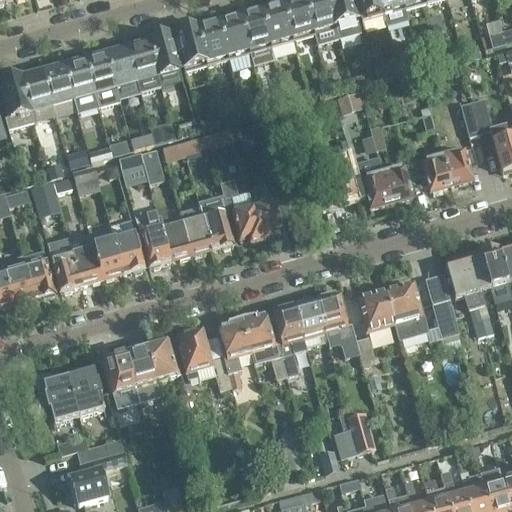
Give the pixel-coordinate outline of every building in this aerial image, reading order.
[(0,0),(0,8),(3,8),(4,5),(11,3),(10,0),(0,0)] [(306,2),(304,3),(315,40),(337,33),(326,0),(307,0),(306,2)] [(361,37),(350,0),(326,0),(337,33),(340,43),(361,37)] [(355,0),(362,26),(383,20),(377,0),(355,0)] [(401,0),(377,0),(383,20),(405,14),(401,0)] [(401,0),(405,14),(426,8),(424,0),(401,0)] [(448,2),(446,0),(424,0),(426,8),(448,2)] [(315,40),(304,3),(296,5),(293,4),(285,7),(284,9),(283,9),(293,46),(315,40)] [(261,16),(271,52),(274,62),(296,56),(293,46),(283,9),(274,12),(271,11),(263,13),(262,15),(261,16)] [(271,52),(261,16),(259,16),(259,14),(248,17),(248,19),(239,22),(250,58),(271,52)] [(442,17),(433,20),(437,35),(447,32),(442,17)] [(227,25),(218,28),(228,64),(250,58),(239,22),(237,22),(235,21),(228,23),(227,25)] [(228,64),(218,28),(216,28),(214,27),(207,29),(206,31),(197,34),(207,70),(228,64)] [(511,32),(502,35),(506,49),(511,47),(511,32)] [(207,70),(197,34),(197,33),(194,34),(192,33),(185,35),(184,37),(174,40),(184,77),(207,70)] [(506,49),(502,35),(488,39),(492,53),(506,49)] [(148,47),(158,80),(179,74),(170,41),(160,44),(158,42),(152,44),(150,46),(148,47)] [(158,80),(148,47),(139,50),(137,48),(130,50),(129,53),(126,53),(135,86),(158,80)] [(476,50),(462,54),(465,66),(480,63),(476,50)] [(108,59),(106,59),(115,92),(116,92),(135,86),(126,53),(118,56),(116,54),(109,56),(108,59)] [(115,92),(106,59),(97,62),(96,60),(84,63),(95,98),(106,95),(109,103),(118,101),(116,92),(115,92)] [(396,68),(399,80),(419,75),(415,61),(396,66),(396,68)] [(430,72),(443,69),(441,61),(428,64),(430,72)] [(73,69),(64,71),(73,104),(95,98),(84,63),(73,66),(73,69)] [(396,68),(376,73),(379,86),(399,80),(396,68)] [(77,116),(73,104),(64,71),(62,72),(59,70),(53,72),(52,74),(42,77),(55,122),(77,116)] [(30,80),(22,83),(34,128),(55,122),(42,77),(41,78),(38,76),(32,78),(30,80)] [(361,79),(350,82),(349,82),(352,93),(364,90),(361,79)] [(34,128),(22,83),(22,82),(19,83),(17,81),(11,83),(9,86),(0,88),(0,90),(9,122),(5,123),(8,135),(34,128)] [(328,86),(331,96),(343,93),(340,81),(328,85),(328,86)] [(332,100),(331,96),(328,86),(319,89),(323,102),(332,100)] [(142,108),(139,96),(130,98),(134,110),(142,108)] [(336,103),(340,119),(363,112),(359,96),(336,103)] [(289,114),(303,110),(300,99),(285,103),(289,114)] [(483,104),(472,107),(481,139),(490,136),(492,136),(483,104)] [(481,139),(472,107),(460,110),(469,142),(481,139)] [(222,129),(218,114),(203,118),(207,133),(222,129)] [(422,122),(426,137),(435,134),(431,120),(422,122)] [(170,126),(150,132),(154,149),(175,144),(170,126)] [(197,139),(193,126),(174,132),(178,144),(197,139)] [(258,127),(247,130),(249,141),(261,138),(258,127)] [(511,130),(492,136),(490,136),(502,177),(511,174),(511,130)] [(206,141),(209,152),(233,145),(230,134),(206,141)] [(383,139),(374,142),(377,155),(386,152),(383,139)] [(206,141),(184,148),(187,158),(209,152),(206,141)] [(377,155),(374,142),(365,144),(368,157),(377,155)] [(112,162),(129,157),(126,146),(109,150),(110,152),(112,162)] [(184,148),(164,153),(167,164),(187,158),(184,148)] [(110,152),(86,158),(88,168),(88,169),(112,162),(110,152)] [(86,158),(84,153),(65,159),(69,173),(88,168),(86,158)] [(465,155),(444,161),(452,190),(473,184),(470,172),(478,170),(473,154),(465,156),(465,155)] [(140,159),(143,168),(149,190),(164,186),(155,155),(140,159)] [(140,159),(119,165),(121,175),(143,168),(140,159)] [(452,190),(444,161),(422,167),(431,196),(452,190)] [(349,164),(325,171),(334,205),(358,199),(349,164)] [(63,181),(62,178),(59,168),(46,172),(50,185),(63,181)] [(405,172),(384,178),(392,207),(413,201),(405,172)] [(99,184),(96,175),(74,180),(77,190),(99,184)] [(271,177),(263,180),(267,195),(275,192),(271,177)] [(384,178),(363,183),(371,213),(392,207),(384,178)] [(71,181),(55,186),(58,198),(74,193),(71,181)] [(236,182),(221,185),(224,198),(239,194),(236,182)] [(63,216),(58,198),(55,186),(33,192),(41,222),(63,216)] [(26,194),(6,200),(10,212),(29,207),(26,194)] [(0,221),(9,220),(4,201),(3,198),(0,198),(0,221)] [(260,208),(254,210),(263,243),(274,240),(273,235),(283,232),(275,204),(268,206),(269,208),(260,210),(260,208)] [(202,212),(214,255),(223,252),(225,253),(231,252),(232,250),(234,249),(226,218),(214,221),(211,209),(202,212)] [(263,243),(254,210),(248,212),(249,214),(240,216),(239,214),(233,216),(241,244),(250,242),(251,246),(263,243)] [(183,228),(192,259),(194,258),(194,260),(204,258),(203,256),(212,253),(213,255),(214,255),(202,212),(180,218),(183,228)] [(160,227),(171,267),(172,266),(171,265),(181,262),(181,264),(190,262),(190,259),(192,259),(183,228),(170,232),(165,213),(157,215),(160,227)] [(139,232),(150,272),(153,271),(155,273),(161,272),(162,269),(171,267),(160,227),(157,215),(147,218),(150,229),(139,232)] [(143,277),(143,274),(145,274),(132,227),(112,232),(113,237),(125,279),(133,277),(135,279),(143,277)] [(93,252),(102,284),(104,283),(107,285),(112,283),(114,281),(123,278),(124,279),(125,279),(113,237),(91,242),(93,252)] [(73,259),(82,291),(82,290),(90,287),(93,289),(99,287),(101,284),(102,284),(93,252),(73,258),(73,259)] [(482,261),(491,293),(494,303),(503,300),(499,286),(507,283),(508,288),(509,287),(500,257),(499,252),(481,257),(482,261)] [(511,253),(500,257),(509,287),(511,286),(511,253)] [(52,265),(61,296),(63,296),(65,297),(72,296),(73,293),(82,291),(73,259),(52,265)] [(1,267),(4,277),(12,308),(15,307),(17,309),(24,307),(25,305),(33,302),(34,304),(34,303),(26,272),(26,271),(23,261),(1,267)] [(491,293),(482,261),(464,266),(486,340),(493,338),(485,310),(487,309),(482,295),(491,293)] [(486,340),(464,266),(447,271),(456,302),(465,300),(477,342),(486,340)] [(47,267),(26,272),(34,303),(43,301),(44,304),(55,301),(54,298),(55,298),(47,267)] [(4,277),(0,278),(0,311),(2,311),(4,312),(10,311),(11,308),(12,308),(4,277)] [(444,280),(427,285),(443,342),(460,337),(444,280)] [(386,296),(395,329),(400,345),(428,337),(414,288),(401,292),(399,291),(397,291),(395,290),(393,291),(392,291),(390,292),(389,294),(388,294),(387,296),(386,296)] [(395,329),(386,296),(385,297),(384,296),(383,295),(381,295),(380,295),(378,295),(376,296),(374,297),(372,299),(371,300),(359,304),(368,337),(395,329)] [(318,304),(327,337),(339,333),(342,343),(351,340),(339,299),(330,301),(329,300),(319,302),(319,304),(318,304)] [(329,346),(327,337),(318,304),(295,310),(304,343),(307,352),(329,346)] [(283,349),(279,350),(287,381),(298,379),(292,359),(293,359),(294,356),(291,347),(304,343),(295,310),(292,311),(292,309),(284,312),(285,313),(274,316),(283,349)] [(243,325),(253,358),(255,366),(269,362),(269,364),(272,363),(278,384),(287,381),(279,350),(277,350),(277,349),(275,350),(266,320),(257,322),(257,321),(255,322),(253,321),(247,322),(246,324),(243,325)] [(229,364),(253,358),(243,325),(240,326),(238,324),(232,326),(232,328),(228,329),(228,330),(220,332),(229,364)] [(224,362),(212,365),(203,334),(199,335),(191,337),(187,340),(178,342),(183,360),(182,360),(187,378),(213,370),(221,396),(233,392),(229,379),(224,362)] [(355,346),(361,368),(364,380),(373,378),(370,366),(375,364),(369,342),(355,346)] [(150,351),(148,352),(157,385),(178,379),(169,346),(159,349),(157,347),(151,349),(150,351)] [(136,353),(126,355),(135,391),(149,387),(156,413),(165,411),(157,385),(148,352),(138,355),(136,353)] [(135,391),(126,355),(116,358),(114,361),(105,364),(114,397),(135,391)] [(81,374),(68,378),(80,421),(105,414),(101,401),(103,400),(99,385),(97,385),(94,375),(83,378),(81,374)] [(229,379),(233,392),(233,395),(243,392),(238,376),(229,379)] [(80,421),(68,378),(55,382),(56,386),(44,389),(47,399),(45,400),(49,414),(51,414),(55,428),(80,421)] [(112,412),(120,440),(130,437),(122,409),(112,412)] [(365,417),(348,423),(348,426),(357,459),(375,454),(365,417)] [(343,437),(342,437),(333,439),(340,464),(357,459),(348,426),(341,428),(343,437)] [(78,457),(89,454),(85,442),(58,449),(61,461),(78,457)] [(125,456),(121,444),(89,454),(78,457),(81,469),(125,456)] [(291,450),(279,454),(286,478),(298,474),(291,450)] [(279,454),(267,457),(274,481),(286,478),(279,454)] [(324,480),(339,476),(334,455),(319,459),(324,480)] [(125,456),(81,469),(85,480),(73,484),(73,486),(70,487),(73,499),(77,498),(77,501),(75,501),(77,508),(80,507),(80,510),(109,502),(102,476),(128,468),(125,456)] [(509,511),(503,487),(492,490),(487,471),(479,473),(481,479),(490,511),(509,511)] [(456,500),(451,481),(449,475),(442,477),(445,492),(446,494),(450,511),(470,511),(466,497),(456,500)] [(490,511),(481,479),(470,482),(469,476),(461,478),(466,497),(470,511),(490,511)] [(338,488),(341,498),(360,493),(357,484),(338,488)] [(511,511),(511,484),(503,487),(509,511),(511,511)] [(408,501),(410,511),(431,511),(430,507),(419,510),(413,486),(405,488),(408,501)] [(450,511),(446,494),(445,492),(435,495),(432,486),(424,488),(430,507),(431,511),(450,511)] [(167,511),(184,511),(178,490),(162,494),(167,511)] [(394,492),(386,494),(390,511),(410,511),(408,501),(398,504),(394,492)] [(319,494),(302,499),(304,509),(322,504),(319,494)] [(290,511),(304,509),(302,499),(278,505),(279,511),(290,511)] [(386,511),(383,499),(375,501),(378,511),(386,511)]
